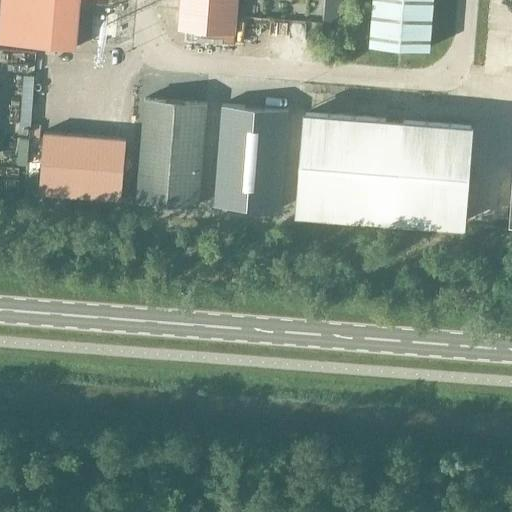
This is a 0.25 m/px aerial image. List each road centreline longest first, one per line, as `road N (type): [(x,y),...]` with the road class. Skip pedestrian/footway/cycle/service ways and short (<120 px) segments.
road 1 (secondary): [(511,351),(0,312)]
road 2 (unclassified): [(466,0),(458,65),(430,80),(168,59),(146,40),(145,0)]
